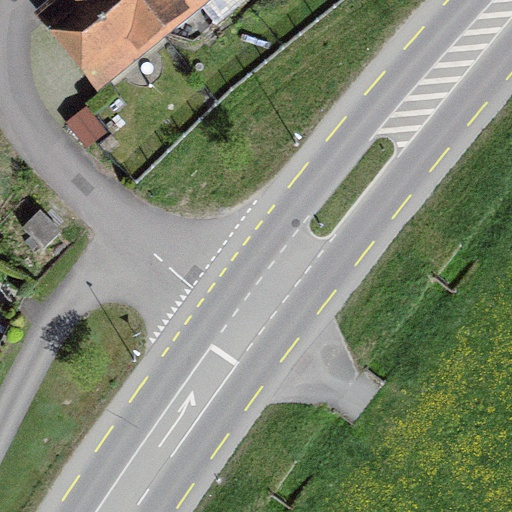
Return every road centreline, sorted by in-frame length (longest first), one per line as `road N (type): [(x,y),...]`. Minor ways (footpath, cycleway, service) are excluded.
road 1 (primary): [(244,325),(351,185),(511,0)]
road 2 (residential): [(0,62),(71,189),(244,325)]
road 3 (primary): [(115,511),(244,325)]
road 4 (track): [(244,325),(371,416)]
